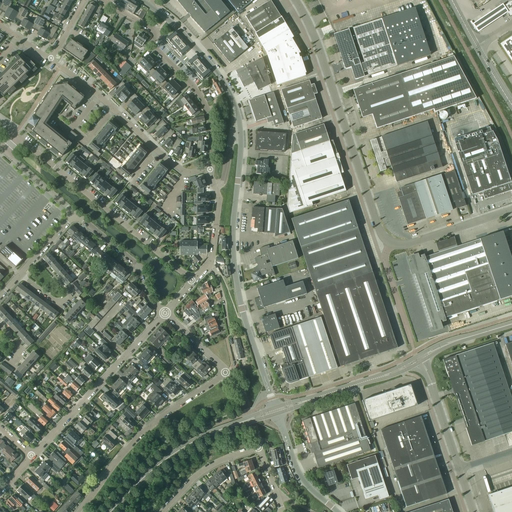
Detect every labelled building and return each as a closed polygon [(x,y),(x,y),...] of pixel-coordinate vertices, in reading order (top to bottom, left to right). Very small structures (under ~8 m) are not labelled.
[(5,17),(8,19),(13,10),(9,8),(12,4),(11,3),(12,1),(9,0),(7,0),(2,10),(6,13),(4,16),(6,17),(5,17)] [(131,0),(128,5),(136,9),(139,4),(131,0)] [(177,0),(177,1),(188,14),(188,13),(191,16),(190,17),(205,32),(230,12),(220,0),(177,0)] [(227,0),(238,13),(253,0),(227,0)] [(245,16),(256,33),(281,17),(271,0),(245,16)] [(118,6),(125,10),(128,5),(121,1),(118,6)] [(89,4),(86,10),(92,13),(93,9),(95,7),(96,4),(93,3),(91,5),(89,4)] [(63,4),(60,9),(66,12),(69,7),(63,4)] [(503,4),(493,10),(472,24),(478,32),(498,18),(507,13),(503,6),(504,6),(503,4)] [(128,5),(125,10),(132,14),(136,9),(128,5)] [(15,18),(19,20),(25,9),(21,7),(20,9),(20,8),(17,13),(13,10),(8,19),(11,20),(13,21),(15,18)] [(334,34),(335,36),(346,69),(352,67),(356,79),(397,66),(431,55),(415,7),(381,18),(334,34)] [(22,27),(25,28),(30,20),(26,17),(28,13),(27,12),(28,11),(25,9),(19,20),(22,22),(21,25),(22,26),(22,27)] [(60,9),(57,14),(63,17),(66,12),(60,9)] [(52,18),(54,20),(60,23),(63,17),(57,14),(55,13),(52,18)] [(83,15),(81,20),(86,23),(89,18),(83,15)] [(31,27),(35,29),(41,18),(38,16),(37,18),(36,17),(34,22),(30,20),(25,28),(28,30),(28,29),(30,30),(31,27)] [(281,17),(256,33),(259,38),(258,39),(266,52),(277,85),(305,76),(301,63),(302,63),(300,57),(299,57),(298,54),(300,53),(291,39),(294,37),(285,23),(281,17)] [(39,36),(41,37),(46,29),(42,27),(45,22),(44,22),(45,20),(41,18),(35,29),(37,30),(39,31),(37,34),(39,35),(39,36)] [(86,23),(81,20),(78,25),(83,28),(86,23)] [(91,50),(98,42),(100,40),(101,38),(107,28),(100,23),(96,31),(101,34),(99,36),(94,43),(95,44),(93,43),(95,41),(91,39),(91,50)] [(46,29),(41,37),(44,39),(44,38),(46,39),(48,36),(52,38),(58,28),(55,26),(54,27),(53,27),(50,31),(46,29)] [(101,38),(100,40),(98,42),(101,43),(103,40),(102,39),(103,39),(104,36),(106,37),(111,30),(107,28),(101,38)] [(232,28),(213,44),(229,63),(248,48),(232,28)] [(171,35),(165,40),(181,57),(190,49),(175,32),(171,35)] [(116,34),(114,36),(111,41),(123,50),(128,43),(116,34)] [(140,34),(138,36),(134,41),(135,42),(134,44),(136,46),(138,44),(141,46),(147,39),(140,34)] [(511,37),(501,44),(511,60),(511,37)] [(72,56),(80,45),(77,43),(77,44),(71,39),(66,46),(65,45),(62,49),(68,53),(72,56)] [(80,45),(72,56),(81,62),(84,59),(83,58),(88,51),(82,47),(80,45)] [(96,47),(92,52),(96,55),(100,50),(96,47)] [(95,56),(91,52),(84,61),(87,64),(95,56)] [(0,93),(0,94),(3,97),(7,93),(9,95),(10,95),(15,89),(16,89),(15,89),(13,87),(19,81),(21,83),(21,84),(22,83),(21,83),(27,78),(27,77),(25,75),(31,70),(33,71),(33,72),(33,71),(36,69),(36,68),(34,66),(35,66),(28,58),(27,59),(22,54),(19,57),(17,55),(15,58),(17,60),(0,76),(0,93)] [(141,57),(136,62),(143,68),(152,59),(150,57),(147,55),(143,59),(141,57)] [(195,55),(186,63),(202,81),(208,75),(211,73),(195,55)] [(453,56),(425,66),(434,94),(429,95),(433,106),(432,107),(433,109),(434,112),(452,106),(476,98),(453,56)] [(262,58),(236,72),(244,88),(254,83),(258,91),(270,84),(262,58)] [(152,59),(143,68),(149,75),(154,69),(152,68),(156,64),(153,61),(154,61),(152,59)] [(92,71),(98,65),(94,61),(88,67),(92,71)] [(126,63),(118,73),(123,77),(131,67),(126,63)] [(92,71),(96,75),(101,69),(98,65),(92,71)] [(434,94),(425,66),(353,90),(362,118),(372,115),(376,128),(433,109),(432,107),(433,106),(429,95),(434,94)] [(101,69),(96,75),(98,77),(99,78),(105,73),(108,70),(107,68),(104,71),(101,69)] [(149,75),(155,81),(164,71),(162,69),(162,70),(160,68),(156,71),(154,69),(149,75)] [(164,71),(155,81),(161,87),(166,82),(164,80),(168,76),(166,74),(166,73),(164,71)] [(99,78),(103,82),(109,76),(105,73),(99,78)] [(103,82),(107,86),(113,80),(109,76),(103,82)] [(116,84),(113,80),(107,86),(111,89),(116,84)] [(161,87),(167,93),(177,84),(175,82),(174,82),(172,80),(168,84),(166,82),(161,87)] [(115,93),(119,98),(129,88),(122,81),(118,86),(120,88),(115,93)] [(287,109),(315,99),(314,95),(317,94),(314,84),(310,85),(309,81),(280,90),(287,109)] [(213,85),(216,91),(221,88),(219,82),(217,83),(213,85)] [(68,85),(67,83),(63,84),(63,85),(57,86),(57,85),(53,85),(53,87),(49,94),(48,93),(43,101),(44,101),(41,106),(40,105),(35,113),(36,113),(34,116),(35,116),(34,117),(32,116),(28,123),(30,124),(28,127),(33,131),(32,132),(33,132),(32,134),(35,137),(36,135),(41,139),(40,141),(46,146),(47,144),(52,148),(51,150),(57,155),(59,153),(62,156),(67,149),(66,148),(69,146),(70,147),(72,144),(68,141),(68,142),(67,141),(66,141),(65,139),(64,139),(63,138),(63,137),(62,136),(61,136),(59,135),(57,133),(57,132),(56,132),(55,132),(54,130),(53,130),(52,129),(51,128),(52,128),(51,127),(51,128),(50,127),(50,128),(48,126),(49,125),(47,124),(47,123),(48,121),(48,122),(48,121),(49,120),(49,119),(50,118),(51,117),(50,117),(52,115),(52,116),(52,115),(53,114),(53,113),(54,112),(55,111),(54,111),(56,109),(57,108),(57,107),(58,106),(59,105),(58,105),(60,103),(61,102),(61,101),(62,100),(64,101),(64,102),(65,103),(66,102),(66,103),(66,102),(68,104),(70,106),(71,107),(70,107),(74,110),(76,108),(75,107),(78,104),(78,105),(84,98),(83,97),(84,97),(80,94),(80,95),(75,91),(76,90),(72,87),(71,88),(68,85)] [(177,84),(167,93),(174,99),(179,94),(176,92),(180,88),(178,86),(179,86),(177,84)] [(128,97),(130,99),(135,94),(129,88),(119,98),(123,102),(128,97)] [(221,88),(216,91),(218,96),(224,93),(221,88)] [(177,99),(177,100),(182,107),(184,105),(191,100),(187,96),(185,93),(179,98),(177,99)] [(273,93),(249,101),(247,101),(254,123),(257,122),(266,119),(268,123),(272,122),(274,127),(283,123),(273,93)] [(141,101),(135,94),(130,99),(133,101),(127,106),(129,108),(131,111),(141,101)] [(322,118),(315,99),(287,109),(293,128),(322,118)] [(194,105),(191,100),(184,105),(188,110),(194,105)] [(141,110),(143,112),(148,107),(141,101),(131,111),(134,113),(136,115),(141,110)] [(194,105),(188,110),(192,115),(193,114),(195,117),(200,113),(198,110),(194,105)] [(140,119),(144,123),(154,114),(148,107),(143,112),(145,114),(140,119)] [(160,120),(154,114),(144,123),(148,128),(153,123),(156,125),(160,120)] [(203,117),(190,120),(187,120),(188,124),(189,123),(190,126),(197,124),(204,122),(203,117)] [(107,125),(115,131),(118,126),(111,121),(110,122),(109,122),(107,125)] [(163,121),(155,129),(158,132),(155,135),(159,138),(167,130),(164,127),(166,125),(163,121)] [(376,139),(370,141),(380,172),(386,170),(385,167),(390,165),(396,182),(442,167),(427,121),(381,136),(383,142),(377,144),(376,139)] [(205,131),(204,126),(204,124),(198,125),(199,127),(191,129),(193,134),(205,131)] [(327,160),(338,156),(332,140),(329,141),(323,124),(292,135),(290,154),(322,144),(327,160)] [(106,127),(104,129),(111,135),(115,131),(107,125),(105,127),(106,127)] [(461,162),(469,185),(472,195),(478,193),(479,195),(480,196),(483,195),(484,199),(511,190),(511,181),(511,182),(497,140),(492,131),(491,132),(489,127),(453,139),(455,143),(454,143),(461,163),(461,162)] [(103,130),(100,133),(108,139),(111,135),(104,129),(103,131),(103,130)] [(174,133),(171,129),(163,138),(167,141),(164,144),(168,147),(174,140),(171,137),(174,133)] [(71,131),(67,137),(72,142),(77,136),(71,131)] [(286,134),(257,132),(256,150),(284,152),(286,134)] [(99,136),(97,137),(105,143),(108,139),(100,133),(99,135),(99,136)] [(201,148),(201,152),(206,152),(207,148),(208,144),(207,144),(207,143),(202,142),(203,137),(198,136),(197,147),(201,148)] [(96,139),(94,141),(101,147),(105,143),(97,137),(96,139)] [(182,141),(178,138),(172,147),(176,150),(174,153),(178,156),(183,148),(179,145),(182,141)] [(186,141),(184,152),(189,153),(188,157),(194,158),(195,148),(190,147),(191,142),(189,142),(190,138),(187,139),(186,141)] [(101,147),(94,141),(92,144),(90,146),(94,149),(92,152),(99,157),(101,154),(98,152),(101,147)] [(322,144),(290,154),(287,205),(289,213),(312,206),(311,202),(346,191),(340,174),(343,173),(338,156),(327,160),(322,144)] [(137,149),(145,156),(147,153),(148,151),(141,145),(137,149)] [(137,149),(134,154),(141,160),(143,158),(145,156),(137,149)] [(77,158),(77,159),(79,157),(73,153),(66,162),(69,165),(70,164),(71,166),(77,158)] [(134,154),(131,158),(138,164),(140,162),(140,161),(141,160),(134,154)] [(73,168),(76,170),(82,163),(77,159),(77,158),(71,166),(73,167),(73,168)] [(131,158),(127,162),(134,168),(136,166),(138,164),(131,158)] [(263,162),(255,161),(254,166),(256,166),(256,174),(260,175),(261,173),(269,173),(269,169),(267,168),(268,160),(263,160),(263,162)] [(127,162),(124,166),(131,172),(133,170),(134,168),(127,162)] [(160,164),(158,166),(166,173),(169,168),(162,162),(160,164)] [(80,173),(82,174),(88,167),(87,167),(82,163),(76,170),(79,173),(80,173)] [(88,167),(82,174),(83,176),(87,179),(94,170),(89,165),(87,167),(88,167)] [(131,172),(124,166),(120,170),(117,168),(115,171),(121,176),(123,173),(127,176),(129,174),(129,175),(131,172)] [(156,169),(155,171),(162,177),(166,173),(158,166),(156,169)] [(466,205),(463,199),(454,170),(441,175),(450,203),(454,202),(456,209),(466,205)] [(153,172),(151,175),(159,181),(162,177),(155,171),(153,173),(153,172)] [(93,184),(95,185),(101,178),(96,174),(90,181),(93,184)] [(149,177),(148,179),(155,185),(159,181),(151,175),(149,177)] [(450,203),(441,175),(433,177),(399,188),(400,192),(396,193),(403,213),(407,225),(452,210),(450,203)] [(101,178),(95,185),(97,187),(100,190),(106,182),(107,181),(102,177),(101,178)] [(197,179),(196,179),(199,187),(197,188),(197,193),(203,193),(203,188),(206,187),(205,184),(205,183),(204,181),(202,177),(201,177),(197,178),(197,179)] [(146,181),(144,183),(152,189),(155,185),(148,179),(147,181),(146,181)] [(104,192),(105,194),(111,187),(111,186),(106,182),(100,190),(103,193),(104,192)] [(274,202),(275,196),(279,196),(279,184),(253,182),(252,194),(258,195),(259,196),(260,196),(261,195),(267,195),(266,202),(274,202)] [(152,189),(144,183),(142,185),(143,186),(141,188),(146,191),(144,194),(150,199),(152,196),(148,193),(152,189)] [(111,187),(105,194),(107,195),(107,196),(110,198),(118,189),(112,185),(111,186),(111,187)] [(119,205),(120,206),(126,199),(121,195),(115,202),(118,205),(119,205)] [(195,204),(202,204),(202,202),(205,202),(205,201),(210,201),(210,197),(209,197),(209,195),(197,195),(197,201),(195,201),(195,204)] [(122,208),(125,211),(132,203),(126,199),(120,206),(122,208)] [(291,219),(301,248),(340,367),(397,348),(358,229),(348,200),(291,219)] [(132,203),(125,211),(129,213),(131,215),(137,207),(138,206),(133,202),(132,203)] [(137,207),(131,215),(133,216),(132,216),(136,219),(142,212),(143,210),(138,206),(137,207)] [(202,212),(210,212),(210,209),(209,209),(209,206),(196,206),(197,215),(201,215),(202,212)] [(251,210),(249,232),(257,233),(257,232),(275,234),(274,238),(289,233),(282,209),(277,209),(252,207),(252,210),(251,210)] [(145,214),(139,222),(142,225),(143,224),(144,226),(150,219),(151,217),(146,213),(145,214)] [(209,218),(196,218),(196,227),(201,227),(201,224),(209,224),(209,223),(210,218),(209,218)] [(146,228),(149,230),(155,223),(150,219),(144,226),(146,227),(146,228)] [(155,223),(149,230),(153,233),(155,234),(162,225),(157,221),(155,223)] [(162,225),(155,234),(156,236),(160,239),(166,231),(167,230),(162,225)] [(72,226),(67,232),(72,236),(77,230),(72,226)] [(72,236),(71,237),(76,241),(76,240),(82,234),(77,230),(72,236)] [(425,255),(424,255),(420,256),(421,258),(418,259),(418,256),(417,257),(416,258),(415,258),(415,259),(414,260),(413,261),(413,262),(413,263),(412,264),(412,265),(412,266),(412,267),(412,268),(413,271),(414,274),(432,328),(440,326),(439,321),(442,320),(442,322),(444,322),(446,321),(445,318),(511,296),(511,261),(502,232),(429,256),(428,255),(427,255),(426,255),(425,255)] [(82,234),(76,240),(81,244),(86,238),(82,234)] [(86,238),(81,244),(86,248),(91,241),(86,238)] [(91,241),(86,248),(90,252),(91,251),(95,247),(96,245),(91,241)] [(180,255),(191,255),(192,255),(193,257),(192,258),(193,259),(196,262),(197,263),(200,260),(195,255),(197,255),(197,253),(206,253),(206,246),(197,246),(197,241),(191,241),(180,241),(180,248),(180,255)] [(261,256),(255,258),(258,267),(254,268),(255,272),(250,274),(253,282),(262,280),(261,275),(269,273),(270,277),(275,275),(272,267),(298,259),(292,241),(269,248),(268,245),(259,249),(261,256)] [(0,253),(7,260),(14,253),(5,246),(0,251),(0,253)] [(14,253),(7,260),(15,267),(15,268),(23,259),(21,260),(14,253)] [(96,256),(94,258),(102,265),(109,257),(105,253),(104,254),(100,259),(97,257),(96,256)] [(48,263),(53,258),(49,254),(43,258),(48,263)] [(109,257),(102,265),(107,269),(114,261),(109,257)] [(48,263),(52,267),(57,263),(53,258),(48,263)] [(114,261),(107,269),(112,273),(119,265),(114,261)] [(295,262),(287,264),(289,270),(297,268),(295,262)] [(61,267),(57,263),(52,267),(56,272),(61,267)] [(112,273),(110,275),(114,279),(116,277),(123,269),(119,265),(112,273)] [(56,272),(59,276),(65,272),(61,267),(56,272)] [(123,269),(116,277),(123,283),(125,280),(123,278),(128,272),(123,269)] [(59,276),(63,281),(69,276),(65,272),(59,276)] [(78,279),(80,281),(80,282),(81,281),(87,276),(86,275),(87,274),(85,272),(84,273),(78,279)] [(73,281),(69,276),(63,281),(68,285),(73,281)] [(256,299),(259,309),(307,294),(303,281),(285,287),(283,280),(257,289),(260,298),(256,299)] [(129,294),(135,287),(131,283),(124,290),(129,294)] [(205,284),(206,284),(203,285),(203,286),(202,287),(203,289),(201,289),(203,294),(206,293),(207,295),(213,293),(212,290),(213,290),(211,286),(209,283),(205,284)] [(20,293),(25,288),(20,284),(16,290),(20,293)] [(135,287),(129,294),(133,298),(140,292),(135,287)] [(20,293),(25,297),(29,291),(25,288),(20,293)] [(25,297),(30,301),(34,295),(29,291),(25,297)] [(30,301),(35,304),(39,299),(34,295),(30,301)] [(198,306),(208,299),(205,295),(197,301),(198,301),(196,303),(198,306)] [(35,304),(40,308),(44,302),(39,299),(35,304)] [(76,304),(81,309),(85,305),(80,300),(76,304)] [(191,316),(196,321),(200,317),(198,312),(197,311),(198,310),(195,307),(197,306),(192,301),(185,307),(187,309),(184,312),(189,318),(191,316),(191,317),(191,316)] [(40,308),(44,312),(49,306),(44,302),(40,308)] [(200,310),(199,311),(200,314),(201,316),(205,313),(211,310),(209,307),(210,307),(207,302),(201,306),(202,308),(200,310)] [(78,313),(81,309),(76,304),(72,309),(78,313)] [(139,304),(137,306),(141,310),(147,315),(151,310),(145,305),(143,307),(139,304)] [(44,312),(49,315),(53,310),(49,306),(44,312)] [(137,314),(131,308),(128,310),(133,315),(134,314),(137,318),(138,316),(142,320),(147,315),(141,310),(137,314)] [(74,318),(78,313),(72,309),(68,313),(74,318)] [(53,310),(49,315),(54,319),(58,313),(53,310)] [(131,316),(128,319),(127,320),(135,328),(139,323),(133,318),(131,317),(133,315),(128,310),(126,312),(131,316)] [(0,315),(4,320),(9,315),(5,311),(0,315)] [(100,311),(95,316),(100,320),(104,315),(100,311)] [(74,318),(68,313),(64,318),(69,322),(74,318)] [(263,320),(261,320),(265,333),(279,328),(274,314),(262,318),(263,320)] [(13,319),(9,315),(4,320),(8,324),(13,319)] [(206,327),(217,322),(215,318),(213,319),(212,315),(204,318),(207,324),(205,325),(206,327)] [(292,327),(308,377),(337,368),(320,317),(292,327)] [(13,319),(8,324),(12,329),(17,324),(18,322),(14,318),(13,319)] [(92,329),(98,322),(93,318),(92,319),(87,325),(92,329)] [(130,333),(135,328),(127,320),(123,324),(125,327),(124,327),(130,333)] [(206,327),(203,328),(199,329),(202,335),(205,333),(204,332),(207,331),(208,331),(218,327),(217,322),(206,327)] [(12,329),(16,333),(21,328),(17,324),(12,329)] [(291,382),(291,383),(307,377),(291,327),(269,334),(274,350),(281,348),(286,363),(280,365),(286,380),(287,381),(287,382),(288,382),(289,382),(291,382)] [(16,333),(20,338),(25,333),(21,328),(16,333)] [(161,328),(155,334),(164,342),(169,337),(167,335),(168,334),(161,328)] [(103,334),(105,336),(109,340),(112,338),(105,331),(103,334)] [(117,335),(123,341),(127,336),(121,331),(117,335)] [(20,338),(24,342),(29,337),(25,333),(20,338)] [(164,342),(155,334),(149,340),(158,349),(164,342)] [(119,346),(123,341),(117,335),(113,340),(119,346)] [(29,337),(24,342),(28,346),(33,342),(29,337)] [(103,344),(100,348),(108,355),(111,352),(105,346),(107,343),(102,339),(100,341),(103,344)] [(242,353),(239,339),(233,341),(237,355),(238,360),(243,358),(242,354),(242,353)] [(74,343),(71,346),(74,349),(76,346),(79,348),(82,344),(78,340),(74,343)] [(443,360),(442,360),(444,366),(448,377),(450,376),(454,387),(452,388),(454,394),(456,393),(466,424),(467,427),(465,428),(471,446),(474,445),(511,431),(511,400),(493,345),(497,344),(496,342),(443,360)] [(90,346),(88,348),(93,353),(95,351),(105,360),(106,358),(107,359),(109,357),(108,356),(108,355),(100,348),(97,346),(94,349),(90,346)] [(147,349),(142,354),(149,360),(154,355),(157,358),(159,356),(152,349),(150,352),(147,349)] [(191,366),(193,368),(199,362),(197,360),(199,358),(191,351),(185,357),(193,364),(191,366)] [(29,357),(34,361),(39,356),(34,352),(29,357)] [(149,360),(142,354),(138,359),(141,361),(139,363),(146,370),(148,367),(145,365),(149,360)] [(167,354),(163,359),(168,363),(169,364),(173,360),(167,354)] [(30,366),(34,361),(29,357),(25,361),(30,366)] [(70,359),(68,361),(75,368),(78,366),(70,359)] [(100,364),(94,359),(89,364),(95,370),(100,364)] [(26,370),(30,366),(25,361),(21,365),(26,370)] [(66,361),(64,364),(70,370),(73,367),(66,361)] [(199,362),(193,368),(196,371),(198,368),(205,375),(211,369),(203,362),(201,365),(199,362)] [(26,370),(21,365),(17,370),(22,374),(26,370)] [(92,373),(84,365),(79,369),(88,377),(92,373)] [(132,365),(127,370),(134,376),(138,372),(140,374),(142,371),(138,367),(136,369),(132,365)] [(127,370),(123,374),(127,378),(125,380),(130,384),(136,378),(134,376),(127,370)] [(179,384),(186,389),(188,387),(188,386),(191,383),(188,380),(191,378),(185,372),(178,379),(181,382),(179,384)] [(67,380),(68,379),(70,381),(68,383),(69,384),(76,391),(80,387),(72,379),(72,378),(70,376),(68,374),(66,377),(66,378),(66,379),(67,380)] [(77,378),(73,374),(71,376),(75,379),(74,380),(78,383),(81,385),(85,381),(79,375),(77,378)] [(59,376),(57,378),(60,381),(64,384),(64,385),(67,383),(64,380),(62,378),(59,376)] [(8,377),(5,381),(11,386),(15,382),(8,377)] [(119,378),(115,383),(122,390),(124,391),(130,384),(125,380),(123,382),(119,378)] [(157,379),(153,383),(158,387),(162,383),(157,379)] [(171,393),(175,396),(179,391),(176,388),(178,386),(171,380),(165,386),(168,389),(166,392),(169,395),(171,393)] [(114,390),(112,393),(118,398),(120,395),(118,394),(122,390),(115,383),(111,388),(114,390)] [(155,404),(158,407),(165,400),(157,393),(160,390),(153,383),(150,387),(154,390),(147,398),(154,405),(155,404)] [(417,405),(410,385),(363,400),(369,421),(417,405)] [(62,393),(64,395),(68,399),(73,394),(67,389),(62,393)] [(47,400),(37,390),(34,393),(44,402),(47,400)] [(56,401),(57,400),(63,405),(66,401),(57,392),(56,391),(51,396),(56,401)] [(115,401),(118,398),(112,393),(109,395),(106,392),(101,398),(113,409),(118,404),(115,401)] [(51,397),(47,401),(50,404),(57,411),(60,407),(55,402),(56,402),(51,397)] [(135,413),(142,420),(149,412),(148,411),(150,408),(143,402),(138,407),(140,408),(135,413)] [(15,403),(8,410),(12,414),(18,406),(15,403)] [(40,418),(38,420),(35,418),(34,419),(37,423),(39,421),(44,426),(48,421),(44,418),(45,418),(42,415),(43,415),(43,414),(42,414),(42,413),(30,403),(27,406),(35,414),(35,413),(40,418)] [(310,451),(365,433),(363,427),(355,403),(302,420),(308,440),(306,440),(309,449),(310,449),(310,451)] [(46,404),(42,408),(45,412),(46,411),(48,413),(46,415),(50,419),(55,413),(46,404)] [(81,420),(88,427),(95,419),(94,417),(96,415),(92,411),(89,413),(88,412),(81,420)] [(13,417),(9,412),(3,418),(8,423),(13,417)] [(131,417),(127,413),(126,412),(122,416),(124,419),(121,423),(129,430),(134,425),(129,420),(131,417)] [(440,473),(421,416),(381,429),(406,507),(447,493),(440,473)] [(28,421),(27,422),(29,424),(37,432),(41,428),(37,424),(37,423),(34,419),(32,417),(31,417),(28,421)] [(81,434),(88,427),(81,420),(74,428),(81,434)] [(22,429),(20,432),(23,435),(23,436),(29,442),(33,437),(30,434),(31,432),(25,426),(25,427),(23,426),(22,426),(20,428),(22,429)] [(66,438),(68,440),(66,442),(73,449),(76,446),(74,444),(80,438),(72,431),(66,438)] [(108,434),(102,440),(104,442),(103,444),(110,450),(117,442),(114,440),(112,438),(115,435),(110,431),(107,434),(108,434)] [(365,433),(310,451),(311,453),(313,453),(318,468),(370,450),(365,433)] [(63,442),(59,446),(64,451),(67,454),(64,457),(72,465),(81,456),(80,455),(72,448),(71,449),(64,442),(63,442)] [(4,443),(0,447),(3,451),(2,452),(8,456),(6,458),(10,462),(12,460),(18,455),(8,446),(7,446),(4,443)] [(273,461),(281,459),(279,449),(271,451),(273,461)] [(52,455),(49,459),(51,461),(54,464),(60,469),(60,470),(67,462),(64,458),(61,456),(55,450),(51,455),(52,455)] [(375,455),(346,464),(351,479),(358,477),(359,477),(366,498),(378,494),(380,499),(388,496),(375,455)] [(45,462),(40,467),(45,472),(47,470),(48,470),(51,467),(45,462)] [(54,464),(50,467),(51,467),(56,473),(60,469),(54,464)] [(254,470),(253,465),(245,467),(245,470),(241,472),(241,474),(254,470)] [(49,475),(45,472),(40,467),(35,472),(41,478),(41,477),(44,480),(49,475)] [(277,469),(281,483),(287,481),(283,467),(277,469)] [(226,470),(225,471),(223,469),(220,471),(220,470),(216,474),(218,475),(223,481),(227,478),(225,476),(228,474),(227,470),(226,470)] [(324,473),(327,482),(328,484),(330,485),(332,485),(338,483),(333,470),(324,473)] [(250,481),(258,478),(255,472),(248,476),(250,481)] [(216,474),(212,477),(219,484),(223,481),(218,475),(216,474)] [(74,475),(71,479),(78,485),(85,478),(81,475),(78,478),(74,475)] [(26,481),(32,486),(37,491),(42,486),(37,481),(37,482),(31,477),(26,481)] [(212,477),(209,480),(211,483),(215,488),(219,484),(212,477)] [(250,481),(253,487),(261,483),(258,478),(250,481)] [(207,486),(204,489),(209,493),(211,491),(215,488),(211,483),(209,480),(205,484),(207,486)] [(230,483),(226,485),(229,489),(235,483),(234,480),(231,481),(232,482),(230,483)] [(253,487),(256,492),(263,488),(261,483),(253,487)] [(17,491),(27,500),(33,493),(23,485),(17,491)] [(285,486),(282,489),(288,494),(291,491),(285,486)] [(511,511),(511,486),(488,495),(493,511),(511,511)] [(198,487),(194,491),(201,497),(205,500),(208,496),(209,497),(211,495),(209,493),(204,489),(202,491),(198,487)] [(266,494),(263,488),(256,492),(258,498),(259,497),(266,494)] [(194,491),(191,494),(198,501),(201,497),(194,491)] [(77,492),(71,499),(76,504),(82,497),(77,492)] [(191,494),(188,498),(195,505),(198,501),(191,494)] [(14,495),(10,498),(19,506),(18,507),(23,511),(25,509),(21,505),(21,504),(21,503),(21,502),(14,495)] [(221,495),(219,497),(226,504),(228,502),(221,495)] [(256,507),(257,508),(261,511),(272,499),(268,496),(264,500),(263,499),(256,507)] [(9,503),(7,505),(12,511),(14,509),(15,510),(17,509),(18,507),(19,506),(10,498),(7,502),(9,503)] [(188,506),(187,508),(191,511),(197,507),(195,505),(188,498),(184,502),(188,506)] [(69,511),(76,504),(71,499),(64,506),(69,511)] [(452,504),(450,504),(449,499),(410,511),(452,511),(452,508),(454,507),(452,504)] [(51,503),(48,506),(53,511),(56,508),(51,503)]
